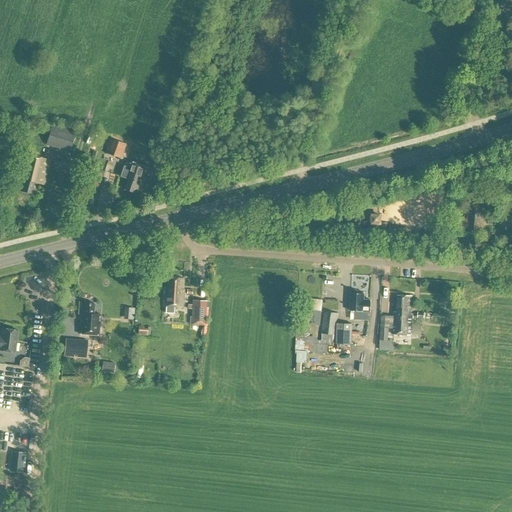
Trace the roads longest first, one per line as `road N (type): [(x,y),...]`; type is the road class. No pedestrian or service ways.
road 1 (unclassified): [(511,273),(201,250),(186,239),(179,218)]
road 2 (tertiary): [(179,218),(511,127)]
road 3 (track): [(304,185),(302,150),(360,0)]
road 4 (tertiary): [(0,262),(179,218)]
